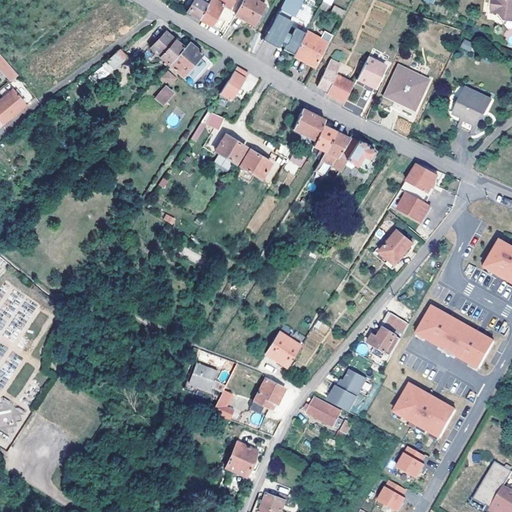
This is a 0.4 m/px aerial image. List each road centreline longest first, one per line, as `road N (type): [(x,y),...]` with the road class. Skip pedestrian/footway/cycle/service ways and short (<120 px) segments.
road 1 (unclassified): [(141,0),(356,125),(464,175)]
road 2 (residential): [(453,216),(294,409),(248,511)]
road 3 (residential): [(511,347),(419,511)]
road 4 (residential): [(453,216),(464,233),(456,280),(511,315)]
